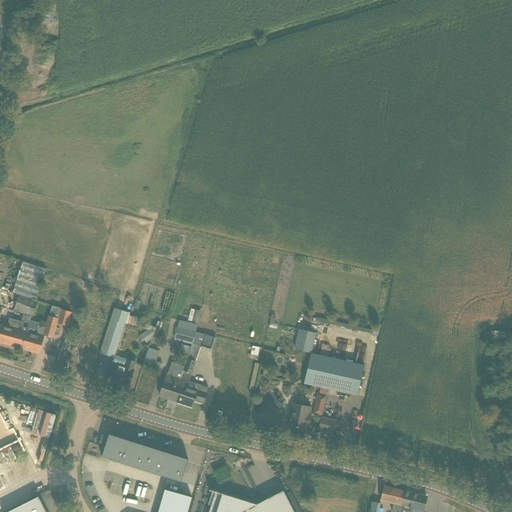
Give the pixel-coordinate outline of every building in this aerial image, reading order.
[(13,292),(20,295),(14,310),(31,317),(37,302),(35,301),(46,269),(23,262),(13,292)] [(114,357),(122,331),(127,312),(115,308),(112,319),(101,353),(114,357)] [(198,322),(200,310),(190,308),(188,320),(198,322)] [(26,332),(21,348),(39,353),(41,344),(43,337),(43,335),(53,337),(57,322),(68,326),(72,312),(61,309),(58,319),(49,317),(48,316),(45,328),(38,326),(39,323),(30,320),(27,328),(26,332)] [(0,342),(21,348),(26,332),(27,328),(22,327),(23,323),(10,319),(8,327),(0,324),(0,342)] [(191,344),(195,332),(197,325),(179,320),(175,339),(191,344)] [(144,329),(148,330),(154,332),(155,327),(145,324),(144,329)] [(151,339),(154,332),(148,330),(142,335),(147,342),(151,339)] [(315,333),(299,330),(294,349),(310,353),(315,333)] [(184,366),(183,371),(192,374),(204,335),(195,332),(191,344),(187,358),(184,366)] [(204,335),(201,347),(211,350),(214,338),(205,335),(204,335)] [(311,353),(304,383),(358,395),(364,365),(311,353)] [(145,358),(143,366),(160,371),(163,363),(145,358)] [(111,362),(109,369),(106,378),(128,386),(132,376),(136,362),(127,359),(125,367),(111,362)] [(180,378),(183,371),(184,366),(172,362),(170,369),(168,374),(160,396),(173,400),(175,392),(173,392),(175,386),(178,386),(180,378)] [(175,392),(173,400),(192,407),(195,400),(204,403),(207,394),(209,388),(190,381),(180,378),(178,386),(175,386),(173,392),(175,392)] [(506,397),(498,398),(502,419),(511,416),(511,393),(505,394),(506,397)] [(293,403),(292,408),(291,412),(292,412),(289,426),(308,430),(312,414),(310,414),(312,407),(293,403)] [(337,420),(322,417),(319,430),(334,434),(337,420)] [(101,457),(121,463),(128,441),(128,440),(127,442),(109,437),(110,435),(109,434),(101,457)] [(128,441),(121,463),(141,469),(148,447),(147,449),(128,443),(129,441),(128,441)] [(148,447),(141,469),(161,476),(168,453),(167,453),(167,455),(148,449),(149,447),(148,447)] [(168,453),(161,476),(181,482),(188,459),(187,459),(186,461),(168,455),(168,453)] [(120,494),(123,484),(114,482),(111,491),(120,494)] [(131,483),(129,497),(144,500),(146,486),(131,483)] [(398,511),(399,511),(403,491),(384,486),(381,499),(395,502),(392,511),(393,511),(398,511)] [(164,489),(157,511),(186,511),(191,497),(164,489)] [(208,511),(293,511),(283,491),(256,504),(215,492),(215,493),(208,511)] [(399,511),(398,511),(409,511),(410,511),(423,511),(427,497),(404,491),(403,491),(399,511)] [(45,511),(38,497),(7,511),(45,511)] [(369,511),(377,511),(379,504),(372,502),(369,511)]
